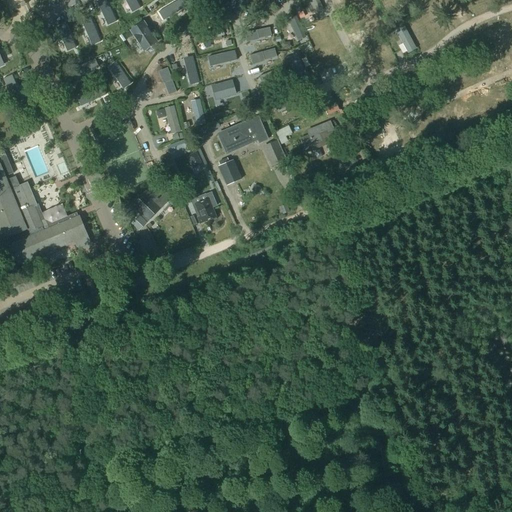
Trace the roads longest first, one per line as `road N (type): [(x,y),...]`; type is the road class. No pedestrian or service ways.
road 1 (unclassified): [(0,338),(293,217)]
road 2 (track): [(390,503),(332,221)]
road 3 (track): [(118,511),(90,345),(94,300)]
road 4 (track): [(511,126),(327,203)]
road 5 (track): [(390,503),(511,501)]
